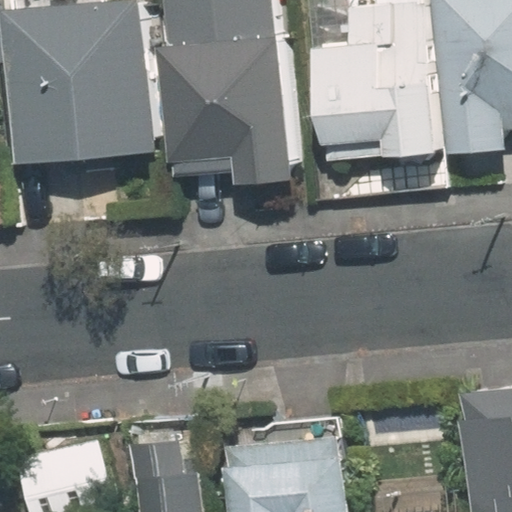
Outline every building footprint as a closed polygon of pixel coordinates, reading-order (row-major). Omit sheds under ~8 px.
[(26,0),(33,160),(175,154),(168,0),(26,0)] [(292,0),(179,0),(188,163),(250,160),(251,172),(315,169),(308,23),(294,24),(292,0)] [(459,147),(447,0),(392,0),(392,1),(367,3),(370,34),(332,37),(341,157),(459,147)] [(511,0),(454,0),(465,144),(511,140),(511,0)] [(19,142),(0,143),(0,219),(22,218),(19,142)] [(511,511),(511,373),(494,374),(500,511),(511,511)] [(369,511),(369,431),(249,432),(249,511),(369,511)] [(135,511),(120,437),(34,454),(45,511),(135,511)] [(216,511),(214,453),(162,455),(164,511),(216,511)] [(445,492),(382,495),(383,511),(492,511),(492,501),(445,503),(445,492)]
